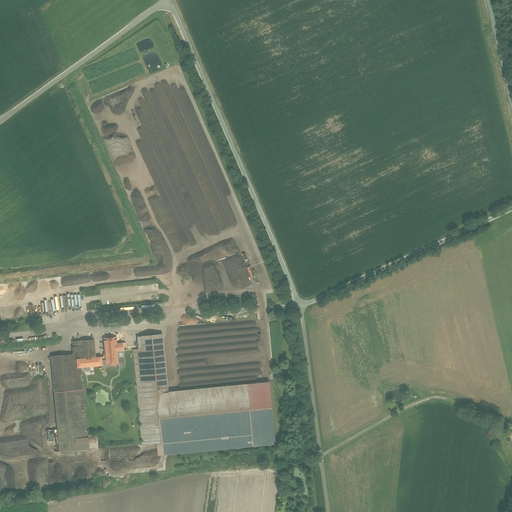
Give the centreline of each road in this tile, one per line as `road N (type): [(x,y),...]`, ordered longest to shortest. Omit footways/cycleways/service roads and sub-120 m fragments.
road 1 (unclassified): [(299,306),(167,0)]
road 2 (unclassified): [(276,308),(77,316),(50,330),(0,336)]
road 3 (unknown): [(165,274),(113,102),(122,87),(194,61)]
road 4 (residential): [(511,208),(299,306)]
road 5 (unclassified): [(327,511),(299,306)]
road 6 (unclassified): [(0,118),(162,0)]
